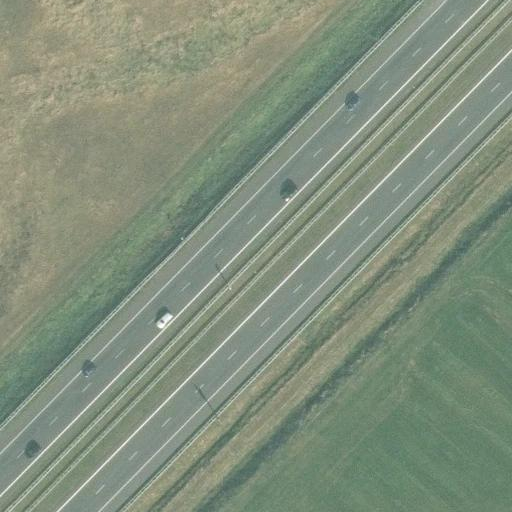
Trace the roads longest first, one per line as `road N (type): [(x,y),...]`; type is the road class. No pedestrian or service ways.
road 1 (motorway): [(469,0),(0,476)]
road 2 (motorway): [(78,511),(511,71)]
